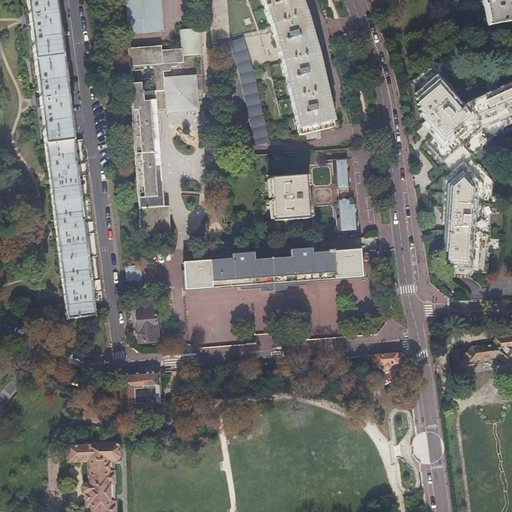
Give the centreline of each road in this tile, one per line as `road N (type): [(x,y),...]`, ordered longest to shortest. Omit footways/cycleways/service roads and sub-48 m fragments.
road 1 (residential): [(418,342),(89,368),(0,332)]
road 2 (secondary): [(351,0),(382,96),(418,342)]
road 3 (secondary): [(418,342),(442,511)]
